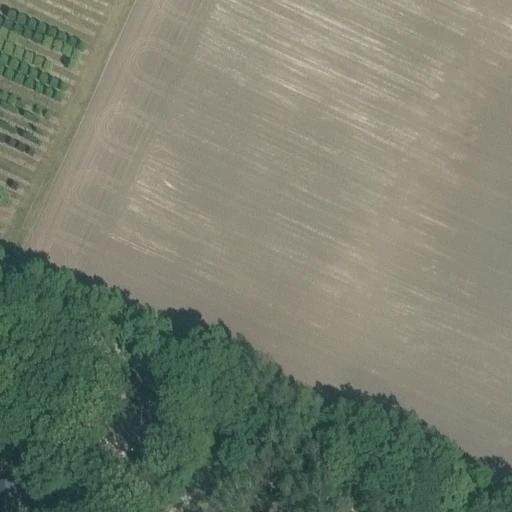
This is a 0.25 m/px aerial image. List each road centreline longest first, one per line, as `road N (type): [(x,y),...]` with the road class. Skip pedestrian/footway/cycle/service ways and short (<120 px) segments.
road 1 (residential): [(226,401),(0,298)]
road 2 (residential): [(226,401),(134,511)]
road 3 (residential): [(199,511),(237,462),(226,401)]
